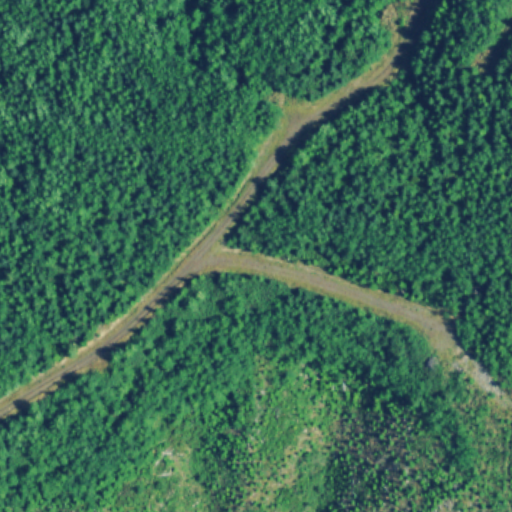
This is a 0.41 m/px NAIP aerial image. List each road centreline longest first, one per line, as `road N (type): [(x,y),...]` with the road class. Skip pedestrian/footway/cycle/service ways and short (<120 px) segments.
road 1 (track): [(416,0),(389,53),(357,91),(294,128),(200,252),(131,323),(0,408)]
road 2 (track): [(451,335),(333,287),(200,252)]
